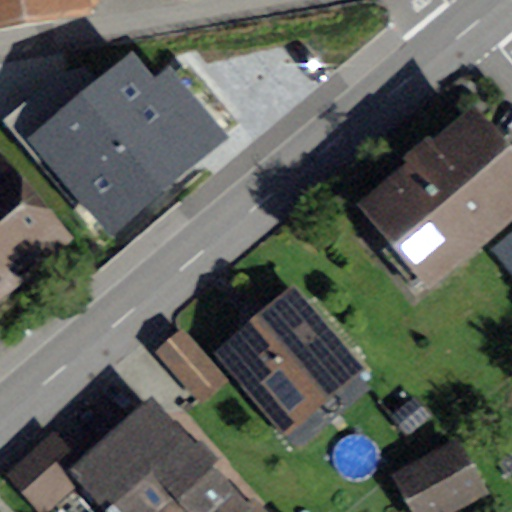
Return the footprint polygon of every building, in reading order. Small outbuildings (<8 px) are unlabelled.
[(0,0),(0,21),(95,6),(93,0),(0,0)] [(118,96),(141,123),(151,116),(193,166),(274,99),(235,52),(171,106),(144,74),(118,96)] [(416,176),(372,213),(397,243),(384,254),(414,289),(511,206),(511,168),(476,126),(439,157),(427,148),(409,163),(416,176)] [(0,290),(51,250),(0,186),(0,290)] [(227,356),(285,424),(284,434),(292,444),(302,444),(367,389),(292,300),(227,356)] [(160,356),(199,400),(221,380),(182,336),(160,356)] [(84,474),(80,478),(109,511),(108,511),(243,511),(154,412),(84,474)] [(13,478),(43,511),(80,478),(84,474),(54,441),(13,478)] [(401,478),(418,511),(445,511),(479,495),(455,449),(401,478)]
